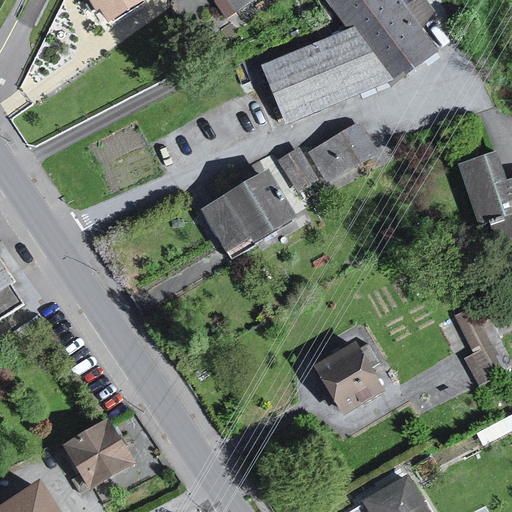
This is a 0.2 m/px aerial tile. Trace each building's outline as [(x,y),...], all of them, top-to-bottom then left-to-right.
[(156,0),(92,0),(106,21),(115,18),(120,21),(158,2),(156,0)] [(326,0),(348,34),(267,69),(289,127),(392,87),(440,54),(424,32),(438,14),(426,0),(326,0)] [(365,130),(311,156),(328,187),(381,167),(365,130)] [(511,182),(496,156),(460,169),(481,227),(497,223),(510,249),(511,248),(511,182)] [(279,176),(202,216),(228,260),(251,251),(288,238),(306,223),(279,176)] [(0,256),(0,316),(27,300),(0,256)] [(398,389),(369,344),(325,373),(353,417),(398,389)] [(112,418),(67,445),(93,489),(138,463),(112,418)] [(437,511),(421,480),(368,505),(372,511),(437,511)] [(66,511),(49,486),(9,511),(66,511)]
